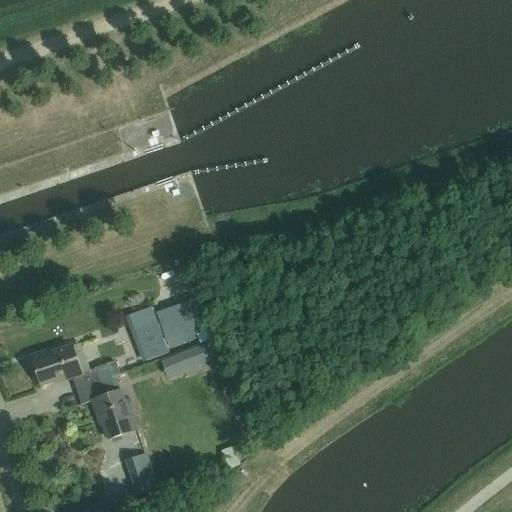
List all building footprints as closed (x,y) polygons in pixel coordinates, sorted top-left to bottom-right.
[(180,265),(186,288),(194,285),(187,263),(180,265)] [(191,316),(201,344),(215,340),(206,312),(191,316)] [(77,392),(101,384),(96,370),(82,375),(72,348),(49,356),(48,353),(32,359),(41,386),(56,381),(57,384),(72,379),(77,392)] [(101,384),(77,392),(82,406),(93,402),(102,426),(104,425),(110,440),(137,431),(132,414),(129,415),(121,392),(120,392),(115,379),(111,381),(101,384)] [(235,439),(224,443),(231,461),(242,457),(235,439)]
